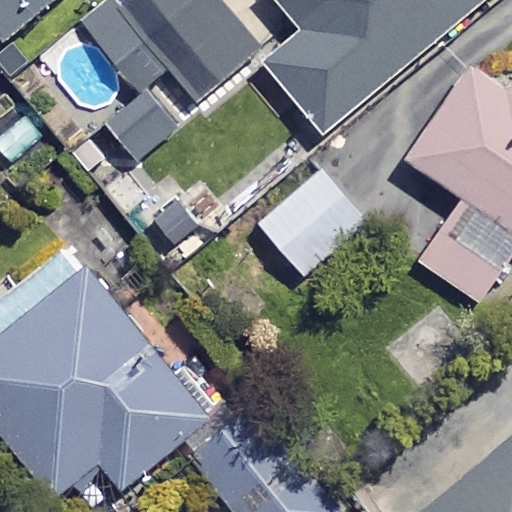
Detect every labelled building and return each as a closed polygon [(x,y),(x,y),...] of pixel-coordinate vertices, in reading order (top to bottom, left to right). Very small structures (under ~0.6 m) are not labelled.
[(0,0),(0,40),(47,0),(0,0)] [(129,85),(159,59),(196,102),(257,50),(213,0),(120,0),(83,32),(129,85)] [(274,0),(300,29),(262,63),(320,129),(465,0),(274,0)] [(511,63),(496,86),(466,65),(401,155),(459,196),(415,258),(472,299),(511,244),(511,63)] [(170,128),(140,95),(104,129),(133,161),(170,128)] [(365,222),(318,169),(255,226),(301,278),(365,222)] [(181,453),(213,426),(75,263),(0,326),(0,436),(53,499),(99,460),(121,487),(173,443),(181,453)] [(213,426),(181,453),(231,511),(340,511),(245,399),(213,426)] [(511,511),(511,434),(506,427),(405,511),(511,511)]
